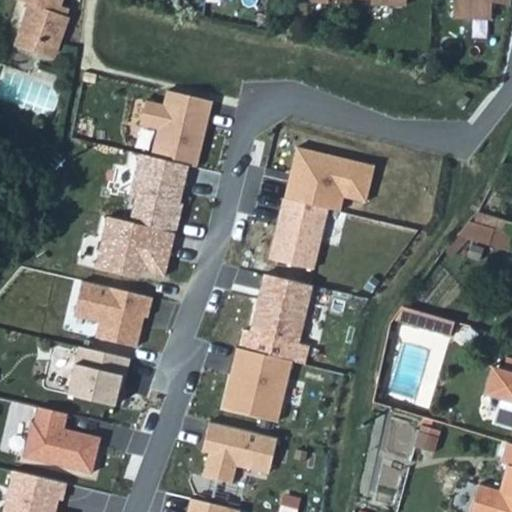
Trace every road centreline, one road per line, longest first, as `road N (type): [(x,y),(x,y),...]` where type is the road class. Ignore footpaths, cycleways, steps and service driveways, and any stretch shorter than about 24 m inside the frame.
road 1 (residential): [(137,511),(260,118),(274,102),(301,101),(440,133),(471,130),(498,110),(511,74)]
road 2 (track): [(335,511),(380,313),(466,198),(476,158),(471,130)]
